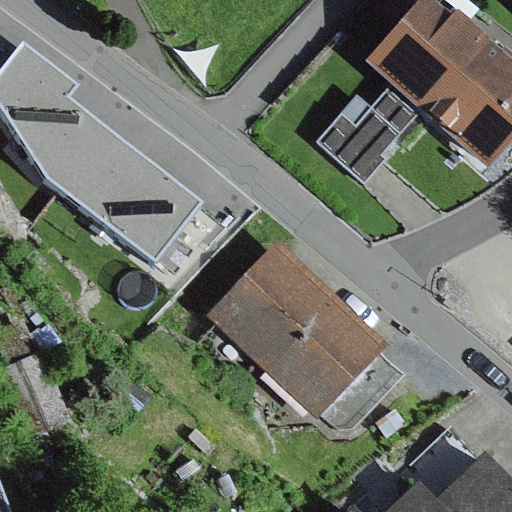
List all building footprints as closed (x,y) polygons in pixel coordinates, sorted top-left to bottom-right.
[(511,71),(428,0),(417,0),(361,66),(482,169),(511,134),(511,71)] [(0,72),(17,53),(0,38),(0,72)] [(55,198),(101,138),(61,106),(70,94),(17,53),(0,72),(0,118),(40,188),(55,198)] [(340,114),(314,145),(361,186),(382,162),(378,159),(398,136),(369,110),(355,127),(340,114)] [(101,138),(55,198),(148,269),(194,209),(101,138)] [(221,230),(194,209),(148,269),(177,290),(221,230)] [(274,247),(208,317),(317,417),(320,413),(382,346),(274,247)] [(67,418),(42,355),(39,356),(24,319),(0,328),(0,364),(3,371),(0,371),(0,373),(25,435),(67,418)] [(402,378),(376,353),(320,413),(339,430),(354,428),(402,378)] [(133,383),(118,399),(136,414),(150,398),(133,383)] [(511,511),(511,493),(480,460),(432,506),(437,511),(511,511)] [(415,489),(390,511),(437,511),(432,506),(415,489)]
